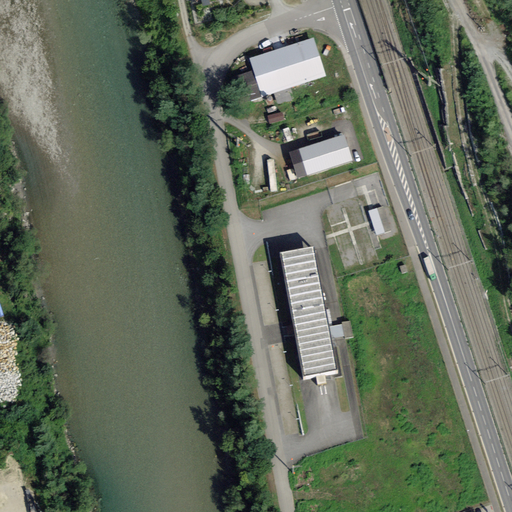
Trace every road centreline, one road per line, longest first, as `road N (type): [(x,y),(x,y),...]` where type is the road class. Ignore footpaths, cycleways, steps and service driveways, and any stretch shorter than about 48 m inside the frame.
road 1 (unclassified): [(284,511),(210,76),(241,38),(345,3)]
road 2 (primary): [(510,511),(345,3)]
road 3 (unknown): [(213,115),(265,145),(338,129)]
road 4 (unknown): [(234,240),(346,187)]
